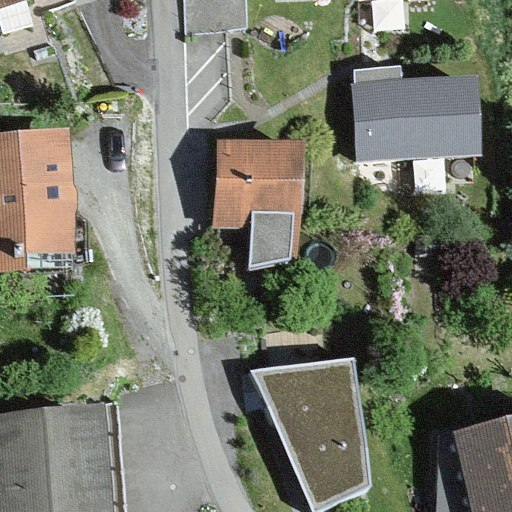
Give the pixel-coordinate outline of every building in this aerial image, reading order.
[(0,0),(0,12),(40,0),(0,0)] [(239,0),(181,0),(183,38),(241,34),(239,0)] [(349,76),(350,88),(397,87),(397,74),(349,76)] [(397,87),(350,88),(353,168),(475,163),(472,84),(397,87)] [(65,137),(0,140),(0,279),(22,278),(21,260),(72,257),(65,137)] [(296,148),(211,145),(207,234),(245,235),(243,275),(291,267),(296,148)] [(349,365),(242,378),(246,412),(264,411),(307,511),(325,511),(366,494),(349,365)] [(123,511),(114,411),(0,421),(0,511),(123,511)] [(511,511),(511,426),(450,441),(467,511),(511,511)] [(467,511),(450,441),(450,435),(438,435),(433,511),(467,511)]
